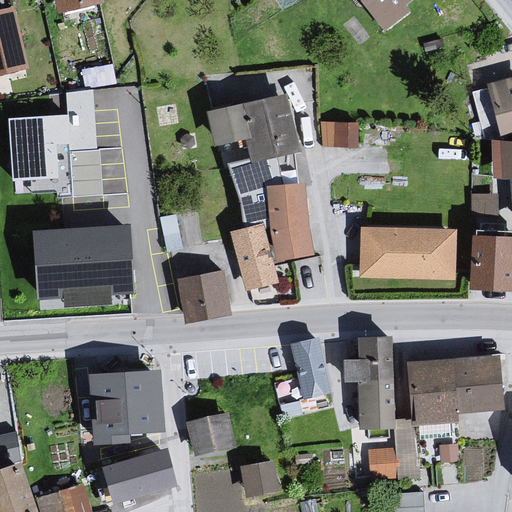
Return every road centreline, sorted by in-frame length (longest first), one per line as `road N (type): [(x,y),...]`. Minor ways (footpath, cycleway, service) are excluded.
road 1 (tertiary): [(170,331),(511,319)]
road 2 (unknown): [(170,331),(125,87)]
road 3 (residential): [(170,331),(188,511)]
road 4 (tertiary): [(0,342),(170,331)]
